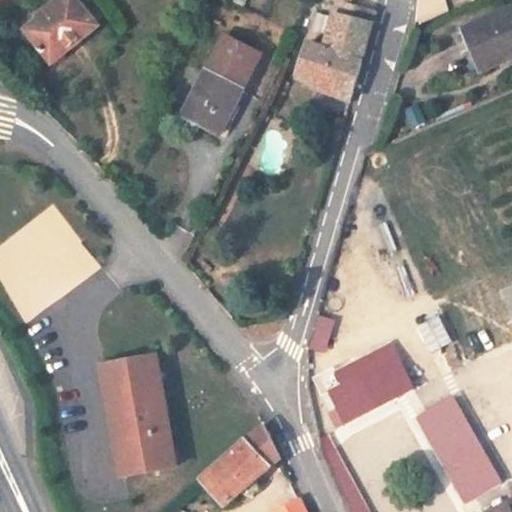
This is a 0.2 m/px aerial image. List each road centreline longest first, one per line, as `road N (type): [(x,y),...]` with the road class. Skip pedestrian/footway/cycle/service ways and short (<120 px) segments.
road 1 (residential): [(263,392),(344,197),(397,0)]
road 2 (tertiary): [(73,156),(263,392)]
road 3 (unknown): [(511,364),(463,381),(436,372),(330,231)]
road 4 (tertiary): [(330,511),(291,426),(263,392)]
